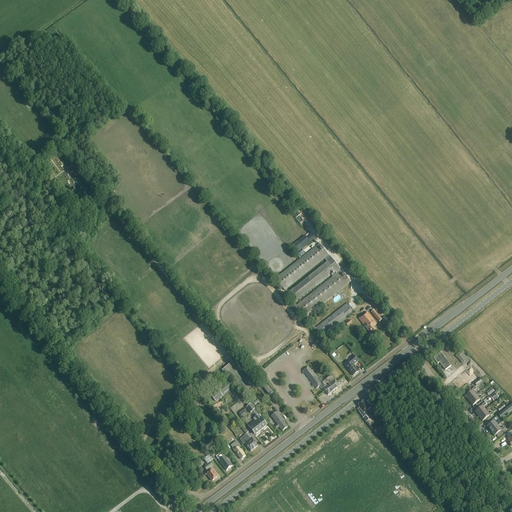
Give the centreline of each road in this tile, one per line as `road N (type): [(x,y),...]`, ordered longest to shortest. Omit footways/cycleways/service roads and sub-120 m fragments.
road 1 (unclassified): [(0,286),(178,502)]
road 2 (residential): [(178,502),(210,493),(405,343)]
road 3 (primary): [(197,511),(409,348)]
road 4 (unclassified): [(212,511),(415,355)]
road 5 (unclassified): [(498,462),(415,355)]
road 6 (primary): [(409,348),(511,269)]
road 7 (unclassified): [(415,355),(511,280)]
